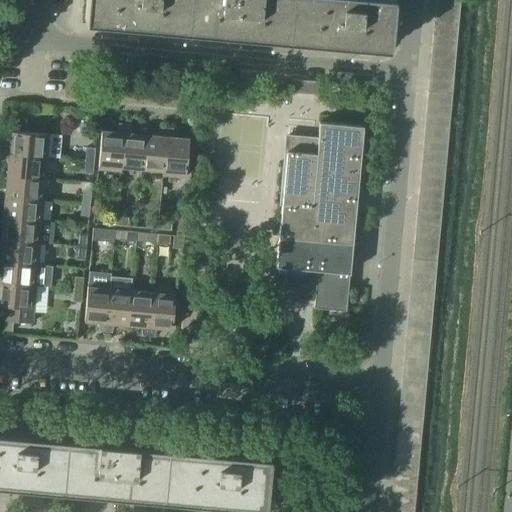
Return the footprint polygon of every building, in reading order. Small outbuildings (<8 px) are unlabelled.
[(84,21),(320,43),(389,49),(389,47),(393,0),(85,0),(84,20),(85,20),(84,21)] [(435,0),(435,6),(435,11),(459,14),(459,8),(460,2),(438,0),(435,0)] [(434,18),(434,23),(458,25),(458,20),(459,14),(435,11),(434,18)] [(434,23),(433,34),(457,36),(457,32),(458,25),(434,23)] [(432,42),(432,45),(456,47),(457,36),(433,34),(432,42)] [(431,54),(431,56),(455,59),(456,47),(432,45),(431,54)] [(431,56),(430,68),(454,70),(455,59),(431,56)] [(430,68),(429,79),(453,81),(454,70),(430,68)] [(429,79),(428,91),(452,93),(453,81),(429,79)] [(322,82),(291,80),(290,93),(321,95),(322,82)] [(428,91),(426,103),(450,105),(452,93),(428,91)] [(426,103),(425,115),(449,117),(450,105),(426,103)] [(425,115),(424,127),(448,129),(449,117),(425,115)] [(282,193),(281,205),(282,205),(279,235),(278,235),(278,236),(275,281),(309,284),(308,294),(315,295),(313,307),(346,310),(352,243),(353,224),(359,161),(361,127),(362,127),(362,126),(345,124),(345,125),(321,123),(321,122),(319,122),(316,153),(287,150),(285,163),(283,193),(282,193)] [(120,172),(121,167),(125,124),(118,123),(118,124),(119,124),(116,132),(101,131),(97,169),(120,172)] [(121,167),(143,169),(146,135),(130,133),(129,125),(130,125),(130,124),(125,124),(121,167)] [(143,169),(162,171),(164,161),(167,127),(161,127),(161,128),(159,136),(146,135),(143,169)] [(164,161),(162,171),(162,175),(185,177),(188,139),(173,137),(172,129),(173,129),(173,128),(167,127),(164,161)] [(424,127),(423,139),(447,141),(448,129),(424,127)] [(0,153),(47,157),(59,158),(61,136),(10,131),(9,146),(1,147),(1,146),(0,146),(0,153)] [(423,139),(422,151),(446,153),(447,141),(423,139)] [(86,147),(85,161),(84,172),(92,173),(95,148),(86,147)] [(422,151),(421,163),(445,165),(446,153),(422,151)] [(0,157),(7,160),(6,175),(45,178),(47,157),(0,153),(0,157)] [(421,163),(420,175),(444,177),(445,165),(421,163)] [(0,195),(43,199),(45,178),(6,175),(5,189),(0,189),(0,195)] [(420,175),(419,186),(443,189),(444,177),(420,175)] [(419,186),(418,198),(442,201),(443,189),(419,186)] [(82,191),(81,203),(90,204),(91,191),(82,191)] [(0,202),(4,203),(2,219),(41,222),(41,221),(43,199),(0,195),(0,202)] [(418,198),(417,210),(441,213),(442,201),(418,198)] [(90,204),(81,203),(80,216),(89,216),(90,204)] [(417,210),(416,222),(440,225),(441,213),(417,210)] [(102,224),(115,225),(115,217),(103,215),(102,224)] [(115,217),(115,225),(127,226),(128,218),(115,217)] [(0,239),(39,242),(52,243),(54,222),(41,221),(41,222),(2,219),(1,232),(0,232),(0,239)] [(145,228),(158,229),(159,220),(146,219),(145,228)] [(159,220),(158,229),(170,230),(171,222),(159,220)] [(416,222),(415,234),(439,237),(440,225),(416,222)] [(114,230),(102,229),(93,228),(92,240),(113,242),(113,239),(114,230)] [(114,230),(113,239),(126,240),(127,231),(114,230)] [(136,241),(157,243),(157,234),(136,232),(136,241)] [(78,233),(77,246),(86,247),(87,234),(78,233)] [(157,234),(157,243),(169,244),(170,235),(157,234)] [(415,234),(414,246),(438,249),(439,237),(415,234)] [(0,261),(37,264),(39,242),(0,239),(0,261)] [(86,247),(77,246),(76,259),(85,259),(86,247)] [(414,246),(412,258),(436,260),(438,249),(414,246)] [(412,258),(411,270),(435,272),(436,260),(412,258)] [(0,282),(35,285),(51,286),(52,265),(37,264),(0,261),(0,282)] [(411,270),(410,282),(434,284),(435,272),(411,270)] [(87,282),(84,321),(99,322),(100,330),(99,330),(99,331),(106,332),(110,288),(110,284),(110,280),(111,273),(88,271),(87,282)] [(74,276),(73,289),(82,290),(83,277),(74,276)] [(110,284),(106,332),(111,332),(111,331),(113,323),(128,325),(131,290),(132,282),(110,280),(110,284)] [(35,285),(0,282),(0,319),(32,323),(35,285)] [(410,282),(409,294),(433,296),(434,284),(410,282)] [(151,292),(149,336),(154,336),(154,335),(156,327),(171,329),(175,290),(152,288),(151,292)] [(82,290),(73,289),(72,301),(81,302),(82,290)] [(142,335),(149,336),(151,292),(131,290),(128,325),(142,326),(143,334),(142,334),(142,335)] [(409,294),(408,306),(432,308),(433,296),(409,294)] [(408,306),(407,318),(431,320),(432,308),(408,306)] [(407,318),(406,330),(430,332),(431,320),(407,318)] [(406,330),(405,342),(429,344),(430,332),(406,330)] [(405,342),(404,354),(428,356),(429,344),(405,342)] [(404,354),(403,366),(427,368),(428,356),(404,354)] [(403,366),(402,378),(426,380),(427,368),(403,366)] [(402,378),(401,390),(425,392),(426,380),(402,378)] [(400,393),(400,402),(423,404),(425,392),(401,390),(400,393)] [(400,402),(398,414),(422,416),(423,404),(400,402)] [(398,414),(397,426),(421,428),(422,416),(398,414)] [(397,426),(396,438),(420,440),(421,428),(397,426)] [(0,482),(59,488),(64,436),(0,430),(0,482)] [(63,489),(162,497),(167,446),(64,436),(59,488),(63,489)] [(396,438),(395,449),(419,451),(420,440),(396,438)] [(167,446),(162,497),(264,507),(264,505),(265,505),(269,456),(269,455),(167,446)] [(395,450),(394,460),(418,462),(419,452),(419,451),(395,449),(395,450)] [(394,462),(393,471),(417,473),(418,462),(394,460),(394,462)] [(393,474),(392,482),(416,485),(417,473),(393,471),(393,474)] [(392,486),(391,494),(415,496),(416,489),(416,485),(392,482),(392,486)] [(391,498),(390,505),(414,507),(415,501),(415,496),(391,494),(391,498)]
